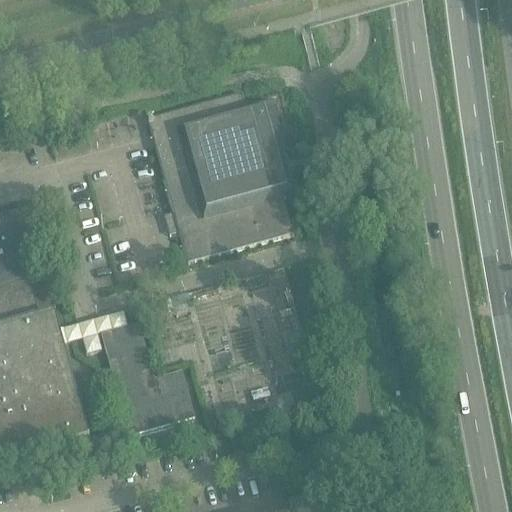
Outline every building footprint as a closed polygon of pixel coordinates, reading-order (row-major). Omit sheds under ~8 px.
[(173,217),(164,219),(169,239),(178,236),(187,267),(293,238),(286,211),(304,206),(298,186),(285,189),(276,156),(289,152),(275,99),(248,107),(252,121),(248,122),(241,97),(147,123),(173,217)] [(29,286),(45,281),(27,213),(0,220),(0,467),(89,443),(87,435),(93,434),(99,423),(86,376),(76,370),(70,372),(55,318),(39,322),(29,286)] [(139,328),(101,339),(129,441),(195,423),(182,376),(155,384),(154,384),(139,328)] [(98,339),(82,344),(86,359),(102,355),(98,339)] [(275,410),(251,416),(255,429),(279,422),(275,410)]
